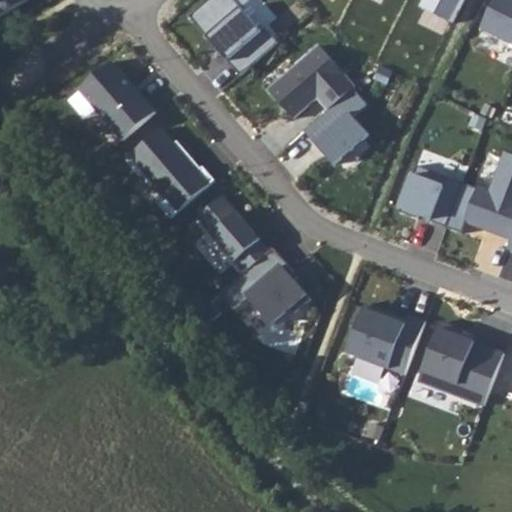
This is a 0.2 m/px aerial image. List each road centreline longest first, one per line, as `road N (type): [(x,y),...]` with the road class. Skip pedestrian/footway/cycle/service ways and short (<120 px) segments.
road 1 (residential): [(129,1),(297,211),(511,300)]
road 2 (track): [(327,511),(68,273),(0,192)]
